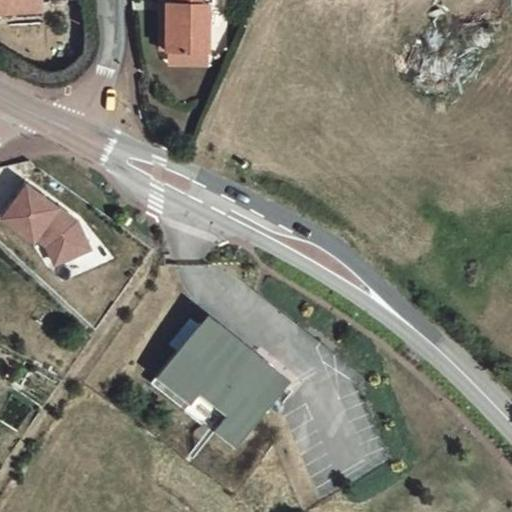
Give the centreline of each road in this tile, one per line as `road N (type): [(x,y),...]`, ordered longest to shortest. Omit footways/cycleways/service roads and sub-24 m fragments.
road 1 (secondary): [(511,430),(395,311),(316,254),(80,134)]
road 2 (residential): [(106,0),(109,66),(80,134)]
